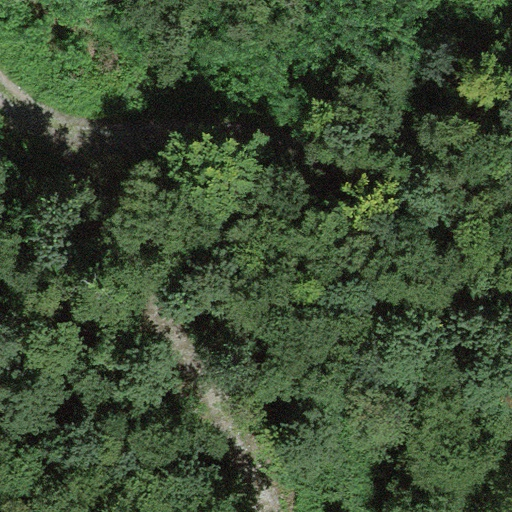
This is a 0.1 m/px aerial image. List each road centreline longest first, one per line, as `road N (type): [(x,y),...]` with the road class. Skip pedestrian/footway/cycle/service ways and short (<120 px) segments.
road 1 (track): [(0,94),(108,215),(177,319),(271,511)]
road 2 (track): [(30,125),(280,145),(511,192)]
